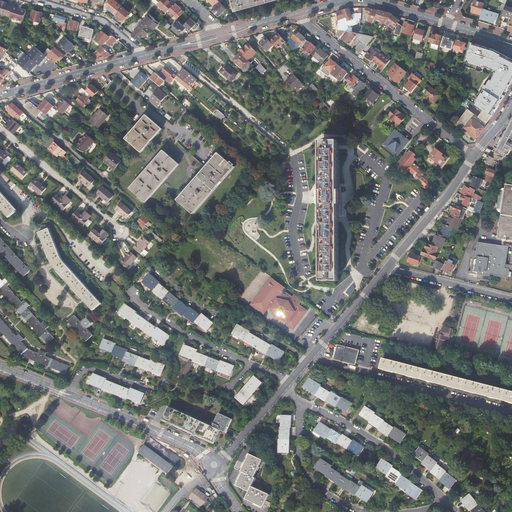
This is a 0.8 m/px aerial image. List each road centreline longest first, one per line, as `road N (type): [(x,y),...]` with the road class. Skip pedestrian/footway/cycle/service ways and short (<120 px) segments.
road 1 (residential): [(169,48),(291,153),(299,193),(291,231),(301,274)]
road 2 (residential): [(472,158),(298,13)]
road 3 (residential): [(511,410),(310,357)]
road 4 (residential): [(307,361),(243,317),(201,310),(155,272)]
road 5 (residential): [(289,381),(197,342),(133,299)]
road 6 (residential): [(304,406),(383,447),(445,498)]
road 7 (residential): [(70,395),(214,464)]
road 8 (residential): [(103,67),(106,80),(140,111),(207,152)]
road 9 (residential): [(388,266),(472,158)]
road 10 (residential): [(304,406),(301,461),(329,496),(360,511)]
road 11 (residential): [(388,266),(511,300)]
road 12 (residential): [(356,152),(389,179),(364,259)]
road 13 (residential): [(146,55),(106,20),(40,0)]
